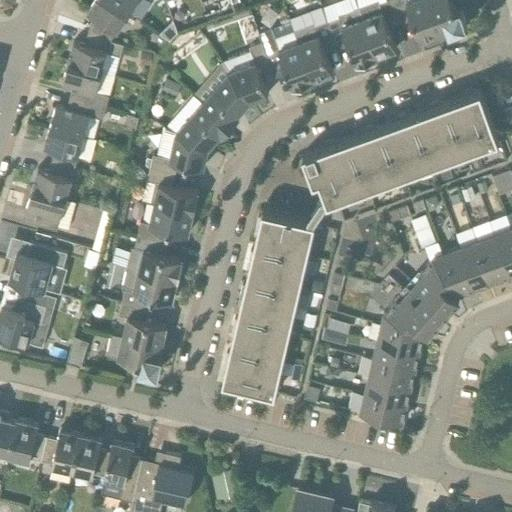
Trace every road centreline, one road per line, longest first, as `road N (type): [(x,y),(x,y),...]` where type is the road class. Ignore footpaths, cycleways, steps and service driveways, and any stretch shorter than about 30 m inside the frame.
road 1 (residential): [(183,415),(235,202),(273,137),(510,46)]
road 2 (residential): [(426,472),(183,415)]
road 3 (residential): [(426,472),(464,338),(511,311)]
road 4 (residential): [(183,415),(0,373)]
